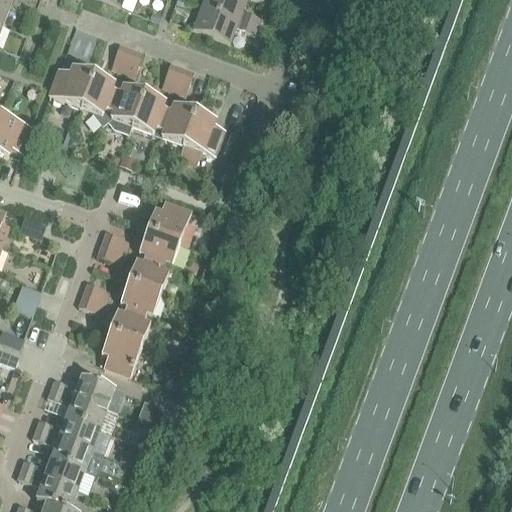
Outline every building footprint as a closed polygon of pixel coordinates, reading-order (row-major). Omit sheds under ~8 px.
[(0,0),(0,7),(9,11),(13,0),(0,0)] [(124,0),(84,0),(120,13),(124,0)] [(205,0),(201,11),(257,32),(261,24),(241,17),(246,3),(239,0),(205,0)] [(239,0),(246,3),(261,9),(264,0),(276,0),(285,3),(286,0),(239,0)] [(0,7),(0,30),(2,31),(9,11),(0,7)] [(257,32),(201,11),(193,34),(230,48),(235,33),(254,40),(257,32)] [(111,73),(123,77),(131,55),(120,50),(111,73)] [(123,77),(135,82),(143,59),(131,55),(123,77)] [(162,92),(174,96),(182,73),(170,69),(162,92)] [(49,102),(81,114),(93,81),(72,73),(70,80),(59,75),(49,102)] [(182,73),(174,96),(186,101),(194,78),(182,73)] [(111,95),(112,95),(114,89),(93,81),(81,114),(89,117),(88,118),(98,130),(109,127),(110,129),(117,108),(108,105),(111,95)] [(117,108),(110,129),(114,134),(129,140),(132,132),(144,100),(123,92),(121,98),(112,95),(111,95),(108,105),(117,108)] [(155,134),(164,137),(168,127),(158,124),(162,113),(162,114),(165,107),(144,100),(132,132),(153,140),(155,134)] [(162,143),(182,151),(194,118),(174,111),(171,117),(162,114),(162,113),(158,124),(168,127),(164,137),(162,143)] [(194,118),(182,151),(214,163),(224,137),(213,132),(215,126),(194,118)] [(0,122),(0,159),(8,162),(10,156),(21,160),(31,134),(21,130),(0,122)] [(154,217),(146,238),(179,250),(191,218),(165,209),(161,220),(154,217)] [(0,253),(1,254),(9,233),(2,230),(6,219),(0,217),(0,253)] [(102,250),(124,259),(129,247),(106,238),(102,250)] [(145,261),(142,270),(142,271),(152,274),(155,264),(165,268),(165,269),(171,271),(179,250),(146,238),(139,259),(145,261)] [(102,250),(97,262),(120,270),(124,259),(102,250)] [(135,268),(128,288),(160,301),(168,280),(162,278),(165,269),(165,268),(155,264),(152,274),(142,271),(142,270),(135,268)] [(126,312),(123,321),(133,325),(137,315),(147,319),(146,319),(153,322),(160,301),(128,288),(120,309),(126,312)] [(83,301),(106,309),(110,297),(87,289),(83,301)] [(83,301),(79,313),(102,321),(106,309),(83,301)] [(117,318),(109,339),(142,352),(149,331),(143,328),(146,319),(147,319),(137,315),(133,325),(123,321),(117,318)] [(142,352),(109,339),(101,360),(108,362),(104,373),(130,383),(142,352)] [(66,390),(63,399),(107,415),(117,419),(125,398),(82,383),(77,395),(66,390)] [(51,395),(63,399),(66,390),(54,386),(51,395)] [(63,399),(51,395),(48,404),(59,408),(63,399)] [(70,412),(66,424),(99,436),(107,415),(63,399),(59,408),(70,412)] [(48,440),(59,444),(92,456),(99,436),(66,424),(62,435),(51,431),(48,440)] [(39,427),(36,436),(48,440),(51,431),(39,427)] [(33,444),(44,449),(48,440),(36,436),(33,444)] [(59,444),(51,464),(84,476),(92,456),(59,444)] [(51,464),(44,484),(77,496),(84,476),(51,464)] [(21,476),(33,480),(36,471),(24,467),(21,476)] [(33,480),(21,476),(18,485),(29,489),(33,480)] [(36,505),(46,509),(46,508),(55,511),(70,511),(77,496),(44,484),(33,480),(29,489),(40,493),(36,505)]
